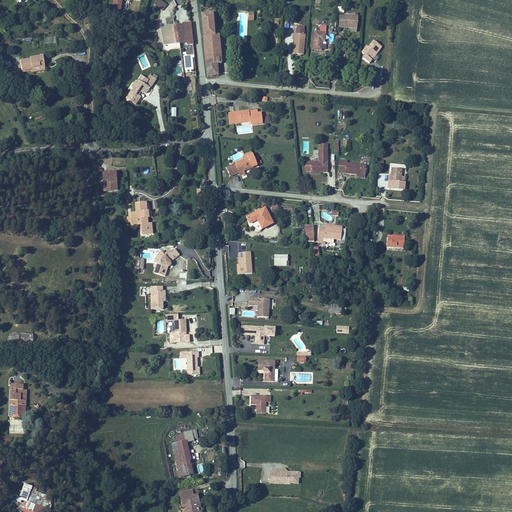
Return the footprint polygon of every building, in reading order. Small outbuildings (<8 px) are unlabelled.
[(114,0),(113,8),(120,9),(121,0),(114,0)] [(165,3),(160,0),(154,0),(153,2),(161,8),(165,3)] [(167,9),(171,12),(178,5),(172,0),(168,4),(170,6),(167,9)] [(212,14),(201,14),(204,34),(204,36),(213,36),(212,14)] [(357,21),(340,19),(340,25),(357,27),(357,21)] [(188,45),(192,44),(189,21),(176,23),(178,42),(187,41),(188,45)] [(165,44),(178,42),(176,23),(174,24),(163,25),(165,44)] [(305,33),(306,24),(297,23),(296,32),(305,33)] [(321,29),(315,29),(313,48),(321,49),(322,39),(326,40),(328,24),(321,23),(321,29)] [(295,32),(293,51),(303,52),(305,33),(296,32),(295,32)] [(213,36),(204,36),(207,65),(212,64),(212,60),(221,59),(219,35),(213,36)] [(366,43),(361,51),(363,52),(361,55),(369,61),(381,44),(372,38),(368,45),(366,43)] [(20,60),(22,70),(32,69),(32,66),(45,64),(44,54),(30,56),(31,58),(20,60)] [(212,64),(207,65),(208,76),(218,75),(218,64),(212,64)] [(140,74),(137,79),(133,86),(136,88),(133,92),(130,90),(125,98),(136,104),(140,96),(137,94),(140,90),(143,93),(147,91),(150,87),(144,84),(147,78),(140,74)] [(235,121),(239,121),(249,120),(249,124),(261,123),(260,112),(257,113),(248,114),(248,109),(234,111),(235,121)] [(319,161),(311,161),(311,171),(320,171),(327,171),(327,148),(318,148),(319,155),(319,161)] [(237,162),(233,164),(234,165),(237,173),(238,175),(251,169),(244,155),(241,157),(243,160),(237,162)] [(343,171),(343,172),(354,173),(356,173),(357,174),(359,173),(364,173),(365,163),(346,162),(344,161),(343,171)] [(235,174),(232,166),(230,166),(229,163),(226,165),(228,168),(224,169),(228,177),(235,174)] [(400,167),(389,166),(388,180),(399,180),(399,174),(400,167)] [(116,181),(117,181),(116,172),(104,173),(105,190),(115,189),(114,184),(116,184),(116,181)] [(140,233),(151,233),(151,222),(150,200),(135,202),(135,209),(135,213),(130,213),(130,223),(140,222),(140,233)] [(250,222),(258,218),(263,228),(273,222),(271,219),(265,206),(247,216),(248,217),(250,222)] [(318,225),(317,238),(324,238),(324,235),(342,236),(342,225),(337,224),(337,222),(332,221),(332,224),(324,224),(324,225),(318,225)] [(312,222),(304,223),(306,241),(313,241),(312,222)] [(386,247),(390,248),(390,244),(395,244),(395,248),(403,249),(403,236),(392,235),(391,238),(386,237),(386,247)] [(158,262),(155,271),(165,275),(169,266),(170,266),(171,265),(172,265),(172,264),(172,263),(171,262),(180,254),(177,250),(173,253),(170,250),(165,254),(167,255),(164,258),(162,260),(162,263),(158,262)] [(250,250),(237,251),(238,257),(240,257),(241,272),(252,271),(250,250)] [(152,286),(153,309),(163,308),(163,298),(166,298),(166,291),(163,291),(163,286),(152,286)] [(258,305),(258,316),(269,317),(270,298),(250,297),(249,304),(258,305)] [(330,302),(330,313),(341,313),(342,302),(330,302)] [(175,321),(176,342),(185,342),(185,333),(187,333),(187,319),(180,319),(180,313),(173,313),(166,314),(166,321),(175,321)] [(264,326),(250,325),(250,334),(254,335),(254,344),(268,344),(268,336),(264,335),(264,326)] [(8,345),(27,346),(28,334),(9,332),(8,345)] [(187,351),(189,374),(199,374),(198,357),(199,357),(199,351),(187,351)] [(174,370),(181,370),(181,373),(186,373),(186,359),(174,359),(174,370)] [(274,359),(258,359),(258,369),(265,369),(264,380),(273,380),(274,359)] [(12,378),(10,408),(26,408),(27,395),(24,395),(25,387),(22,387),(23,383),(23,378),(12,378)] [(268,395),(253,395),(253,403),(258,403),(258,413),(268,413),(268,395)] [(9,419),(9,433),(24,433),(23,419),(9,419)] [(172,443),(180,475),(193,472),(184,433),(177,434),(177,437),(173,438),(174,442),(172,443)] [(269,483),(299,485),(300,470),(270,469),(269,483)] [(23,482),(19,495),(14,494),(12,499),(23,503),(21,509),(30,511),(39,511),(40,511),(41,511),(44,511),(50,495),(31,490),(32,485),(23,482)] [(180,492),(182,511),(201,511),(202,511),(203,509),(201,507),(198,494),(200,491),(195,489),(180,492)]
